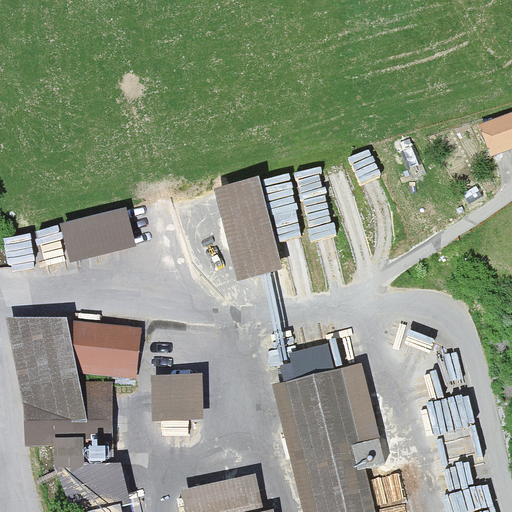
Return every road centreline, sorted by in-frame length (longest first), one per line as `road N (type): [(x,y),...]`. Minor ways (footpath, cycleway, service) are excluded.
road 1 (unclassified): [(0,287),(343,308)]
road 2 (unclassified): [(343,308),(429,307),(455,315),(475,358),(511,510)]
road 3 (residential): [(343,308),(511,193)]
road 4 (residential): [(30,511),(0,366)]
road 5 (unknown): [(170,511),(168,487),(181,478),(275,457)]
